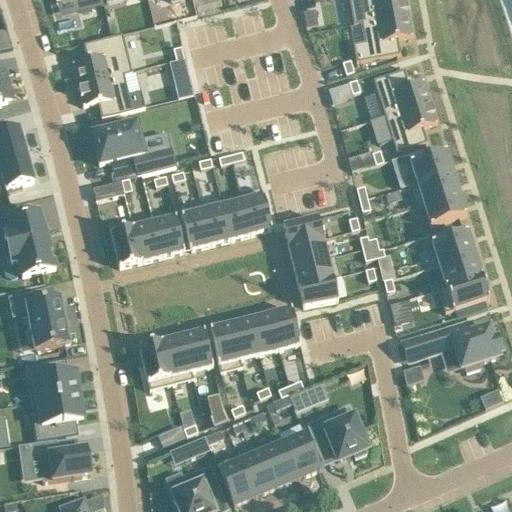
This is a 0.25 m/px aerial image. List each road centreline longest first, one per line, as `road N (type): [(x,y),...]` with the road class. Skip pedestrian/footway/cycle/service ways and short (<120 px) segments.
road 1 (residential): [(13,0),(72,196),(106,357),(126,511)]
road 2 (residential): [(376,511),(511,452)]
